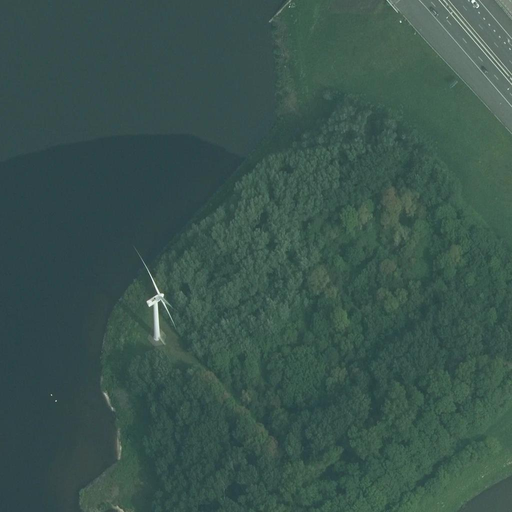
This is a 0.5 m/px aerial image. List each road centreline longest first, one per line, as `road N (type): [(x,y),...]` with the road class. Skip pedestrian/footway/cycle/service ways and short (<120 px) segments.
road 1 (unclassified): [(280,511),(440,370),(465,360),(511,368)]
road 2 (motorway): [(429,0),(511,96)]
